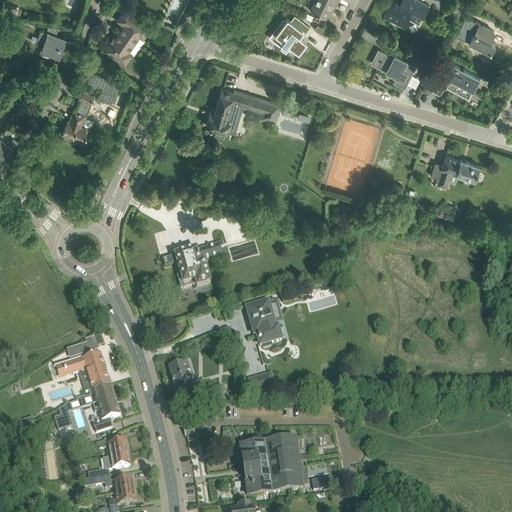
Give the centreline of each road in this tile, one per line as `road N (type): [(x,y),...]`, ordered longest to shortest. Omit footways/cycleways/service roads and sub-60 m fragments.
road 1 (secondary): [(175,511),(149,390),(98,274)]
road 2 (secondary): [(101,224),(196,43)]
road 3 (residential): [(0,173),(67,81),(95,0)]
road 4 (residential): [(496,137),(322,82)]
road 5 (residential): [(322,82),(196,43)]
